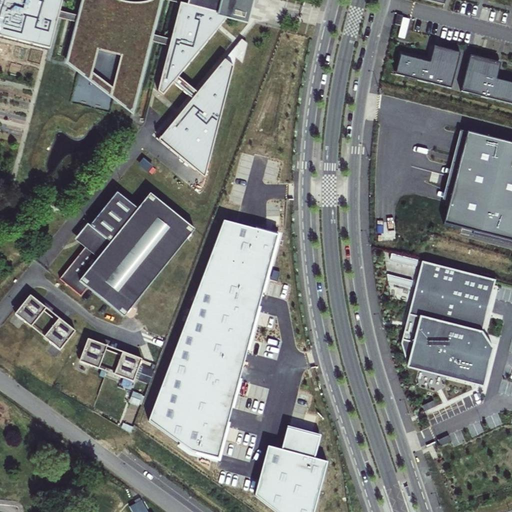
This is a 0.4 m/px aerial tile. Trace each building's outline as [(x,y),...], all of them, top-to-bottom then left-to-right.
[(0,0),(0,35),(51,48),(58,18),(59,12),(62,0),(0,0)] [(84,0),(80,17),(79,24),(68,67),(85,71),(86,65),(92,67),(96,53),(123,60),(115,94),(113,101),(134,107),(150,41),(152,35),(160,0),(84,0)] [(181,0),(181,5),(172,40),(170,46),(158,93),(164,98),(173,86),(193,101),(159,143),(205,181),(234,69),(224,61),(198,95),(178,80),(227,19),(248,25),(254,0),(253,0),(181,0)] [(80,17),(59,12),(58,18),(79,24),(80,17)] [(403,16),(398,14),(395,25),(400,26),(403,16)] [(409,19),(403,18),(399,37),(404,38),(409,19)] [(170,46),(172,40),(152,35),(150,41),(170,46)] [(227,58),(234,69),(236,62),(242,67),(247,45),(241,41),(227,58)] [(430,63),(400,55),(395,75),(451,90),(460,53),(434,46),(430,63)] [(500,63),(470,55),(461,92),(511,104),(511,83),(496,79),(500,63)] [(85,71),(68,67),(67,70),(131,118),(134,107),(113,101),(115,94),(85,71)] [(511,143),(460,130),(443,200),(450,202),(444,225),(462,229),(461,232),(511,244),(511,143)] [(152,169),(144,162),(140,167),(148,174),(152,169)] [(195,232),(150,197),(138,212),(118,195),(92,227),(89,225),(77,240),(87,249),(61,280),(82,297),(89,288),(126,319),(195,232)] [(236,226),(224,223),(149,423),(194,453),(219,459),(267,281),(279,237),(236,226)] [(418,260),(391,254),(390,260),(416,267),(418,260)] [(495,281),(422,261),(401,344),(407,366),(484,386),(493,349),(482,333),(495,281)] [(412,281),(387,275),(388,282),(411,287),(412,281)] [(47,311),(30,299),(16,319),(33,331),(35,328),(48,338),(46,341),(63,352),(77,332),(60,320),(58,323),(45,314),(47,311)] [(109,347),(89,340),(81,363),(101,370),(102,366),(117,372),(116,375),(136,382),(144,360),(124,352),(123,356),(108,350),(109,347)] [(433,401),(423,406),(425,412),(436,407),(433,401)] [(321,436),(288,427),(282,450),(268,447),(257,491),(256,496),(275,511),(315,511),(328,463),(315,460),(321,436)] [(449,436),(438,441),(441,446),(451,441),(449,436)] [(148,511),(143,501),(128,509),(129,511),(148,511)]
